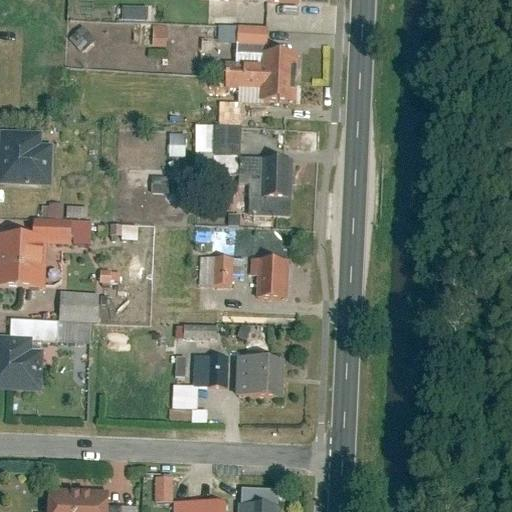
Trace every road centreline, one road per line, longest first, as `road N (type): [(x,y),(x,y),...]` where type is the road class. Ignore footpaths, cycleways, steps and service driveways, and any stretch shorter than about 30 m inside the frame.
road 1 (tertiary): [(340,458),(362,0)]
road 2 (residential): [(340,458),(0,442)]
